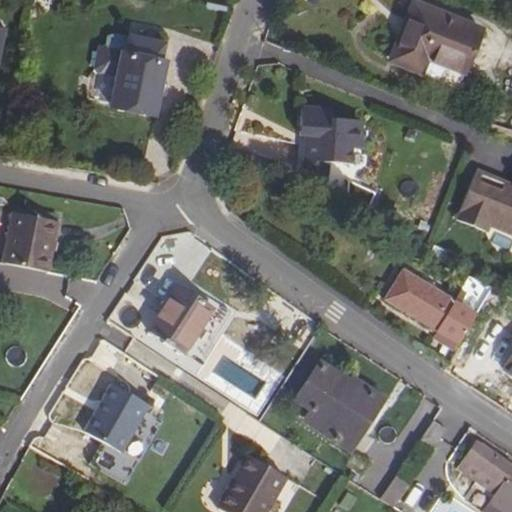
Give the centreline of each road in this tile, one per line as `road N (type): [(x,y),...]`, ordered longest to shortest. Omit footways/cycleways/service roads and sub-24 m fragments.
road 1 (residential): [(198,204),(246,249),(511,434)]
road 2 (unclassified): [(177,206),(143,233),(0,471)]
road 3 (residential): [(254,0),(198,164),(198,204)]
road 4 (residential): [(0,175),(177,206)]
